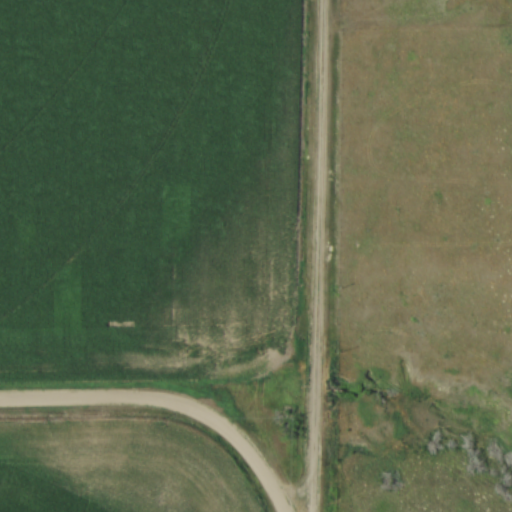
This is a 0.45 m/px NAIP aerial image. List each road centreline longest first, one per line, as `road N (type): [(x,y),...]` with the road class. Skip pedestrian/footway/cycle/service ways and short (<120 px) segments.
road 1 (residential): [(311,511),(322,0)]
road 2 (residential): [(287,511),(262,461),(196,405),(122,393),(0,395)]
